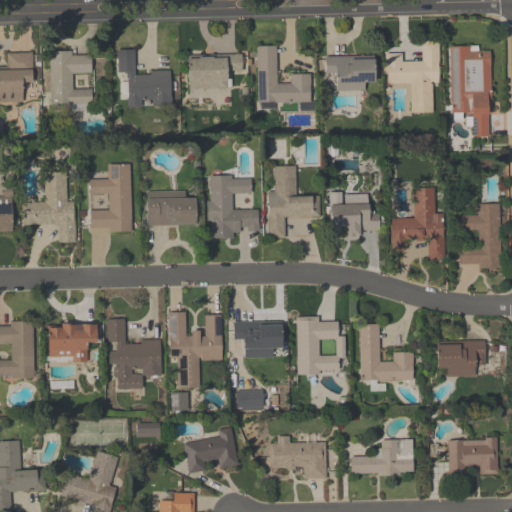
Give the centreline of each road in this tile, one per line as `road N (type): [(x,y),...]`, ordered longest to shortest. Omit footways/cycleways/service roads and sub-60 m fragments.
road 1 (residential): [(0,280),(314,274),(452,304),(511,305)]
road 2 (tertiary): [(0,18),(434,7)]
road 3 (tertiary): [(139,0),(0,3)]
